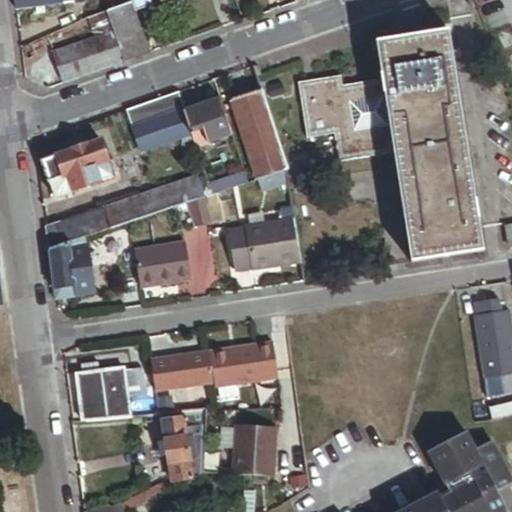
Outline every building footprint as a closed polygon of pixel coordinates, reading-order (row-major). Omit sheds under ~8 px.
[(81,4),(81,2),(86,0),(15,0),(16,1),(18,18),(30,15),(72,11),(72,5),(81,4)] [(133,17),(154,10),(150,0),(127,0),(131,10),(133,17)] [(158,0),(161,8),(173,4),(171,0),(158,0)] [(109,26),(133,17),(131,10),(107,19),(109,26)] [(62,91),(148,61),(133,17),(109,26),(107,19),(86,26),(93,46),(51,60),(62,91)] [(482,251),(447,33),(377,45),(383,81),(344,87),(342,77),(319,81),(299,84),(308,139),(334,135),(338,163),(393,155),(410,262),(482,251)] [(31,65),(57,54),(53,44),(26,55),(31,65)] [(247,190),(283,176),(260,99),(245,104),(232,108),(250,171),(242,174),(243,177),(247,190)] [(135,141),(187,124),(185,119),(179,100),(156,108),(127,118),(135,141)] [(197,155),(233,143),(221,107),(185,119),(187,124),(192,141),(197,155)] [(141,158),(182,144),(192,141),(187,124),(135,141),(141,158)] [(187,159),(197,155),(192,141),(182,144),(187,159)] [(56,204),(115,184),(103,147),(43,167),(56,204)] [(243,177),(207,190),(211,202),(247,190),(243,177)] [(87,245),(184,211),(201,205),(194,186),(179,191),(178,189),(140,203),(139,199),(104,211),(105,215),(47,235),(48,242),(50,257),(87,245)] [(193,234),(210,230),(205,204),(201,205),(184,211),(193,234)] [(253,275),(300,268),(293,226),(246,233),(247,235),(230,238),(237,275),(253,273),(253,275)] [(56,306),(95,302),(87,245),(50,257),(54,289),(56,306)] [(141,295),(192,287),(186,248),(135,256),(141,295)] [(478,323),(500,320),(498,307),(476,311),(478,323)] [(497,384),(511,381),(511,332),(510,318),(500,320),(478,323),(475,324),(485,386),(497,384)] [(216,392),(279,383),(274,348),(211,357),(215,388),(216,392)] [(157,397),(215,388),(211,357),(152,366),(157,397)] [(85,381),(98,380),(97,372),(84,374),(85,381)] [(83,428),(132,424),(128,377),(98,380),(85,381),(79,381),(81,409),(83,428)] [(488,409),(500,408),(497,384),(485,386),(488,409)] [(143,423),(159,421),(157,401),(140,403),(143,423)] [(491,424),(511,420),(511,413),(490,417),(491,424)] [(193,490),(205,479),(208,418),(184,419),(184,424),(163,426),(168,458),(172,489),(192,486),(193,490)] [(234,482),(275,486),(279,439),(239,434),(234,482)] [(503,511),(497,500),(510,494),(488,452),(469,462),(459,443),(426,460),(446,498),(435,504),(431,497),(402,511),(503,511)] [(166,491),(123,510),(123,511),(147,511),(170,502),(166,491)]
